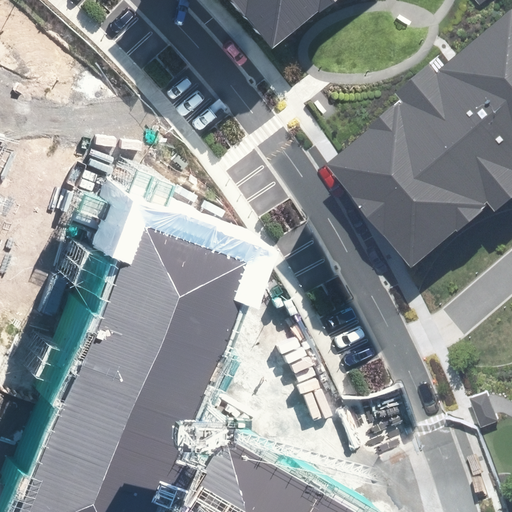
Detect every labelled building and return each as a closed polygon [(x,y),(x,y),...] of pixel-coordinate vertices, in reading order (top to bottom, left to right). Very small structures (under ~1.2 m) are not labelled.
[(14,0),(30,12),(38,0),(14,0)] [(227,0),(252,29),(287,0),(227,0)] [(511,3),(336,148),(418,247),(511,170),(511,3)] [(69,390),(52,381),(34,417),(51,426),(69,390)] [(141,415),(85,388),(75,408),(96,418),(92,427),(71,416),(64,432),(118,458),(127,438),(107,428),(110,422),(132,433),(140,418),(141,415)] [(172,431),(140,418),(125,454),(157,468),(172,431)] [(201,479),(214,445),(198,439),(185,472),(201,479)] [(220,486),(233,453),(214,445),(201,479),(220,486)] [(233,453),(220,486),(239,494),(253,461),(233,453)] [(28,475),(0,463),(0,489),(19,497),(28,475)] [(90,511),(93,506),(58,491),(50,510),(55,511),(90,511)]
